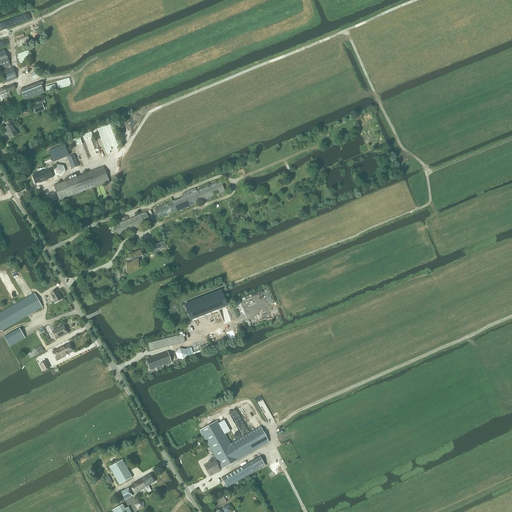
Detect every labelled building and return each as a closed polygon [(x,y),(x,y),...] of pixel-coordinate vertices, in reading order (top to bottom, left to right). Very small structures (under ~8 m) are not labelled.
[(27,36),(18,40),(20,47),(30,43),(27,36)] [(4,50),(0,51),(0,68),(10,65),(4,50)] [(13,68),(0,72),(4,83),(17,79),(13,68)] [(40,83),(20,90),(24,100),(44,93),(42,88),(40,83)] [(13,84),(0,89),(0,95),(2,95),(4,99),(11,96),(9,92),(15,90),(13,84)] [(39,104),(33,107),(36,112),(45,109),(42,103),(45,102),(44,100),(39,102),(39,104)] [(7,127),(4,129),(10,139),(17,135),(11,125),(13,124),(11,120),(5,123),(7,127)] [(65,145),(50,151),(48,151),(53,163),(70,156),(65,145)] [(72,168),(78,165),(74,155),(68,158),(72,168)] [(64,166),(58,164),(54,169),(56,174),(62,175),(66,171),(64,166)] [(104,167),(54,186),(60,201),(94,188),(110,183),(109,180),(104,167)] [(31,176),(34,185),(38,183),(39,184),(42,183),(42,182),(53,178),(50,169),(31,176)] [(221,182),(165,205),(155,209),(159,219),(225,192),(221,182)] [(146,213),(116,225),(114,226),(115,228),(116,228),(119,236),(150,223),(146,213)] [(126,265),(127,273),(139,268),(138,258),(143,256),(141,251),(129,255),(132,262),(126,265)] [(56,291),(50,294),(56,303),(61,300),(56,291)] [(35,294),(0,313),(0,329),(1,331),(43,307),(35,294)] [(63,326),(52,332),(56,339),(67,334),(63,326)] [(19,328),(9,334),(4,337),(10,346),(15,344),(25,338),(19,328)] [(183,335),(153,343),(147,344),(149,351),(185,342),(183,335)] [(213,342),(202,346),(201,347),(203,352),(215,348),(213,342)] [(72,352),(69,345),(56,352),(60,359),(66,356),(66,355),(72,352)] [(184,360),(188,356),(186,350),(179,348),(175,353),(178,359),(184,360)] [(168,352),(146,360),(150,371),(157,369),(158,372),(164,370),(163,366),(171,363),(168,352)] [(46,362),(41,365),(44,371),(50,368),(46,362)] [(200,431),(215,457),(218,462),(222,469),(222,470),(239,460),(238,460),(230,445),(234,443),(233,443),(229,435),(226,436),(218,421),(200,431)] [(261,427),(233,443),(234,443),(230,445),(238,460),(269,442),(261,427)] [(210,463),(204,466),(210,476),(220,470),(222,469),(218,462),(215,457),(209,461),(210,463)] [(247,465),(248,467),(251,473),(252,474),(265,466),(260,457),(247,465)] [(110,467),(114,476),(120,485),(132,477),(132,476),(123,460),(119,462),(110,467)] [(247,465),(222,479),(227,488),(252,474),(251,473),(248,467),(247,465)] [(150,475),(142,479),(147,487),(148,486),(154,483),(150,475)] [(148,486),(147,487),(142,479),(130,486),(135,494),(145,488),(148,493),(151,491),(149,487),(149,488),(148,486)] [(129,488),(121,492),(126,500),(133,495),(129,488)] [(139,500),(136,506),(139,510),(145,508),(145,502),(139,500)]
